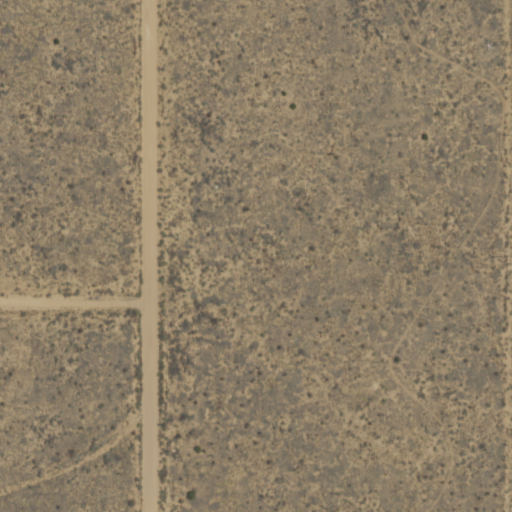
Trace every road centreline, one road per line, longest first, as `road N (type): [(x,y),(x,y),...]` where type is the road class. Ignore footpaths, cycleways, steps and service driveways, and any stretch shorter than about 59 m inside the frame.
road 1 (tertiary): [(149,511),(146,0)]
road 2 (residential): [(149,302),(0,301)]
